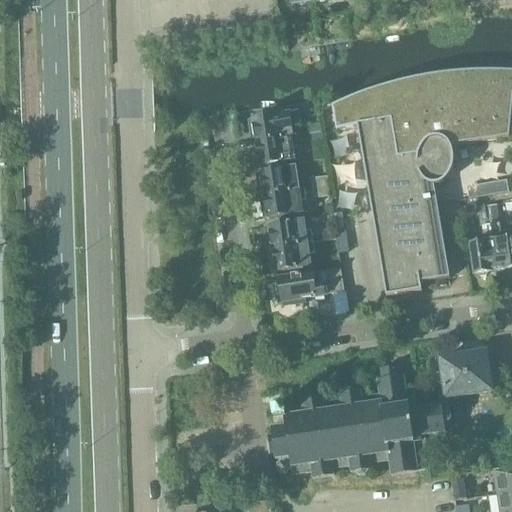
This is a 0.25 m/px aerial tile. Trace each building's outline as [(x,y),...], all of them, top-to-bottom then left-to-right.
[(361,95),(320,112),(320,113),(332,108),(336,132),(357,128),(386,298),(422,292),(420,284),(450,279),(434,187),(443,183),(450,176),(454,167),(454,157),(451,148),(509,138),(511,108),(511,72),(493,72),(449,75),(404,83),(361,95)] [(255,133),(256,142),(298,136),(297,128),(301,127),(299,113),(290,115),(290,114),(273,117),(272,115),(252,118),(253,121),(249,122),(251,134),(255,133)] [(307,125),(308,134),(321,132),(320,124),(307,125)] [(321,132),(308,134),(308,135),(305,135),(306,145),(322,143),(321,132)] [(298,136),(256,142),(257,151),(254,152),(256,164),(259,163),(260,167),(296,161),(294,149),(298,148),(296,137),(298,137),(298,136)] [(263,187),(264,197),(304,190),(303,179),(298,180),(296,167),(261,173),(261,175),(257,176),(259,187),(263,187)] [(313,183),(314,189),(328,187),(327,181),(313,183)] [(467,188),(469,200),(509,194),(507,181),(467,188)] [(328,187),(314,189),(316,199),(329,197),(328,187)] [(304,190),(264,197),(266,206),(262,207),(264,218),(268,218),(268,220),(304,215),(302,202),(306,201),(304,190)] [(496,205),(487,207),(488,217),(489,219),(489,224),(499,223),(498,218),(496,205)] [(489,224),(489,219),(488,217),(487,207),(479,208),(481,220),(463,223),(464,230),(482,227),(484,242),(469,244),(474,275),(476,275),(479,277),(485,276),(487,274),(490,273),(490,271),(496,270),(490,226),(489,224)] [(271,240),(273,250),(313,244),(311,233),(307,233),(305,221),(269,226),(269,228),(266,229),(267,241),(271,240)] [(511,238),(501,240),(499,225),(490,226),(496,270),(503,269),(503,271),(506,271),(508,273),(511,272),(511,238)] [(338,229),(340,251),(351,249),(348,228),(338,229)] [(318,233),(319,243),(336,240),(335,231),(318,233)] [(336,240),(319,243),(321,253),(338,250),(336,240)] [(313,244),(273,250),(274,260),(270,260),(272,272),(276,271),(276,274),(312,268),(310,256),(314,255),(313,244)] [(275,284),(278,301),(282,300),(282,304),(295,302),(296,305),(306,303),(305,300),(325,297),(325,296),(344,293),(340,270),(278,280),(279,284),(275,284)] [(457,358),(440,360),(442,373),(443,373),(446,399),(447,399),(492,392),(491,390),(500,388),(495,355),(486,356),(486,353),(469,356),(468,352),(456,353),(457,358)] [(397,368),(384,370),(381,370),(382,380),(377,381),(379,396),(362,398),(361,392),(356,393),(352,390),(347,391),(343,395),(340,395),(341,401),(323,404),(322,398),(301,401),(302,407),(283,410),(283,407),(271,409),(273,420),(275,429),(270,430),(271,438),(266,439),(266,438),(264,438),(267,455),(268,455),(268,454),(273,453),(275,461),(280,460),(280,462),(279,462),(275,466),(276,471),(280,475),(286,474),(290,470),(289,469),(291,469),(292,476),(312,473),(313,479),(333,476),(333,470),(350,468),(351,474),(355,473),(359,477),(365,476),(368,471),(372,471),(371,465),(389,462),(391,476),(417,473),(417,472),(429,470),(424,437),(445,434),(444,424),(451,423),(450,415),(449,415),(447,399),(446,399),(443,373),(442,373),(435,374),(440,407),(416,410),(414,398),(406,399),(403,377),(398,378),(397,368)] [(511,471),(495,474),(498,496),(511,493),(511,471)] [(463,480),(452,482),(454,502),(466,500),(463,480)] [(511,511),(511,493),(498,496),(500,511),(511,511)] [(248,504),(248,511),(272,511),(271,502),(248,504)] [(465,511),(464,502),(455,504),(456,511),(465,511)]
